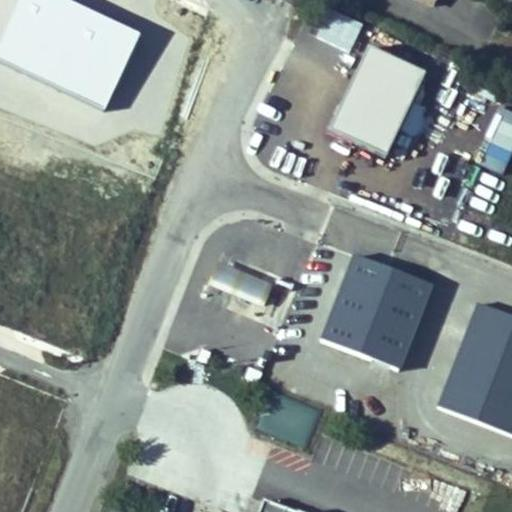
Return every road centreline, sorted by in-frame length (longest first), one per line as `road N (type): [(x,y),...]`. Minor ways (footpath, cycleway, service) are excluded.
road 1 (unclassified): [(114,397),(266,13)]
road 2 (unclassified): [(0,351),(114,397)]
road 3 (unclassified): [(69,511),(114,397)]
